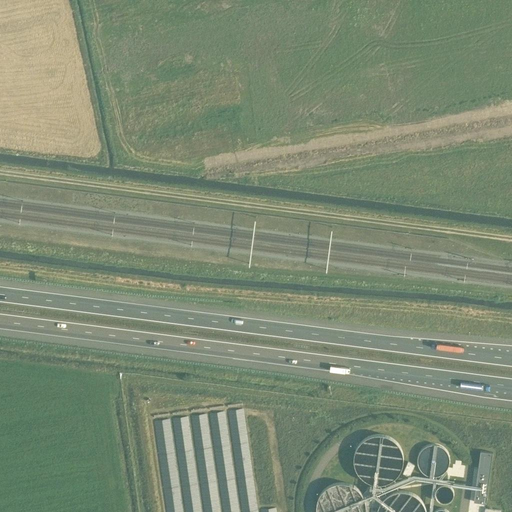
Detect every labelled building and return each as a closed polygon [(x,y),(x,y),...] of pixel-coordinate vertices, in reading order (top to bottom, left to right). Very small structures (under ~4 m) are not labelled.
[(244,407),(229,409),(233,433),(240,432),(241,437),(248,436),(244,407)] [(212,411),(212,429),(219,428),(219,431),(227,431),(226,411),(212,411)] [(187,415),(174,418),(176,426),(189,423),(187,415)] [(161,436),(168,435),(167,429),(171,429),(170,418),(156,419),(157,441),(162,440),(161,436)] [(492,452),(481,451),(474,501),(486,503),(492,452)]
